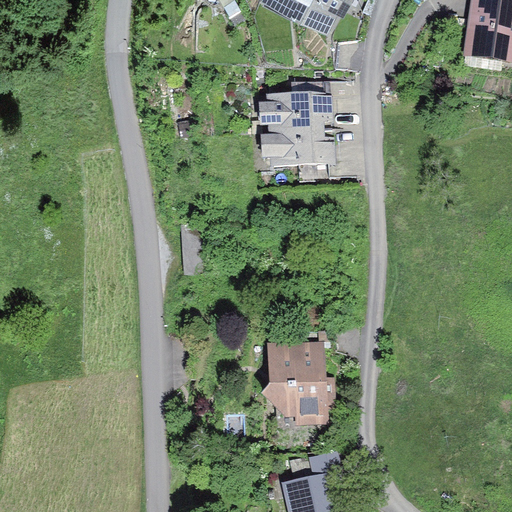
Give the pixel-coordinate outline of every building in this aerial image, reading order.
[(261,0),(334,38),(353,0),(261,0)] [(511,0),(472,0),(465,59),(511,65),(511,0)] [(270,136),(335,132),(333,97),(267,100),(267,109),(259,109),(260,131),(269,131),(270,136)] [(196,122),(179,124),(182,142),(199,139),(196,122)] [(335,132),(270,136),(270,141),(261,142),(262,164),(272,164),(272,172),(337,168),(335,132)] [(212,226),(183,227),(185,277),(214,276),(212,226)] [(330,333),(319,333),(319,343),(330,343),(330,333)] [(324,346),(268,349),(270,391),(262,401),(285,421),(296,420),(296,429),(329,427),(328,410),(336,410),(334,381),(326,382),(324,346)] [(310,462),(314,480),(336,476),(345,474),(341,455),(310,462)] [(314,480),(281,488),(286,511),(344,511),(336,476),(314,480)]
